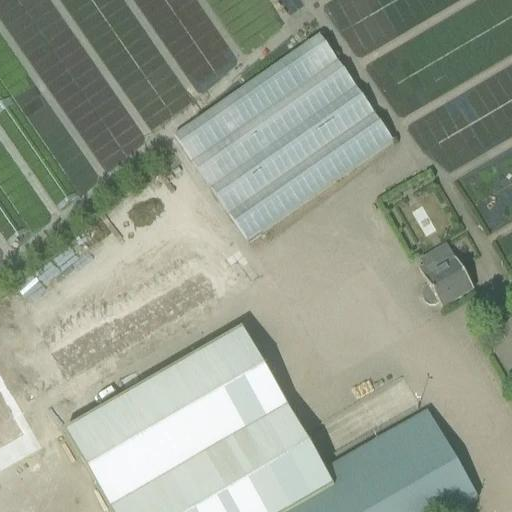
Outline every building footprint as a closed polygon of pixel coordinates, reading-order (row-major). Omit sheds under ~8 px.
[(394,144),(321,40),(175,140),(248,246),(394,144)] [(0,241),(8,254),(57,222),(56,220),(83,202),(0,75),(0,241)] [(193,237),(178,258),(222,287),(229,277),(232,279),(239,268),(193,237)] [(418,273),(426,288),(422,291),(420,293),(420,295),(420,297),(421,300),(422,303),(425,306),(428,309),(431,309),(434,308),(437,306),(441,312),(473,293),(463,276),(455,264),(446,248),(434,255),(426,259),(420,263),(423,269),(418,273)] [(507,300),(487,312),(488,315),(492,322),(511,310),(511,307),(509,303),(507,300)] [(67,433),(112,511),(459,511),(476,503),(426,416),(409,426),(322,476),(242,333),(67,433)] [(63,339),(60,347),(81,355),(84,346),(63,339)] [(26,358),(24,367),(75,381),(78,372),(26,358)] [(48,455),(61,479),(82,467),(69,444),(48,455)]
